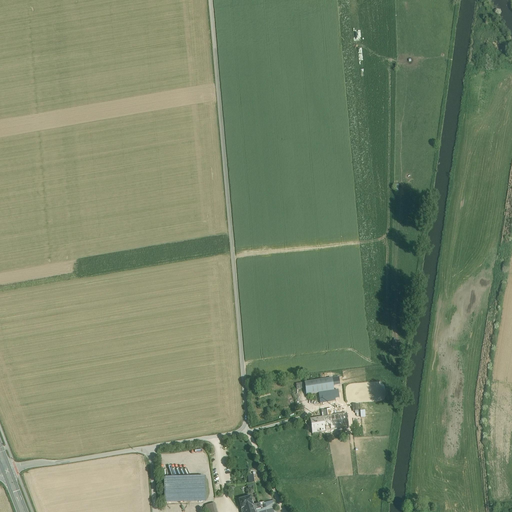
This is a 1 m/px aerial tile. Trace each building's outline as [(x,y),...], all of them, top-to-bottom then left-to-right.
[(339,377),(304,383),(306,395),(319,394),(320,404),(324,403),(322,395),(334,391),(333,386),(340,385),(339,377)] [(334,391),(322,395),(324,403),(335,401),(334,391)] [(367,408),(359,409),(361,424),(369,423),(369,424),(369,423),(371,423),(371,420),(374,420),(373,413),(370,413),(370,411),(368,411),(367,408)] [(347,414),(328,417),(327,413),(322,414),(322,418),(324,432),(327,432),(349,429),(347,414)] [(322,418),(310,420),(312,434),(324,432),(322,418)] [(178,474),(178,477),(187,477),(187,468),(177,468),(177,467),(173,467),(173,474),(178,474)] [(206,478),(164,479),(164,500),(206,499),(206,478)] [(250,497),(239,500),(241,509),(253,506),(250,497)] [(273,501),(254,506),(256,511),(275,506),(273,501)]
